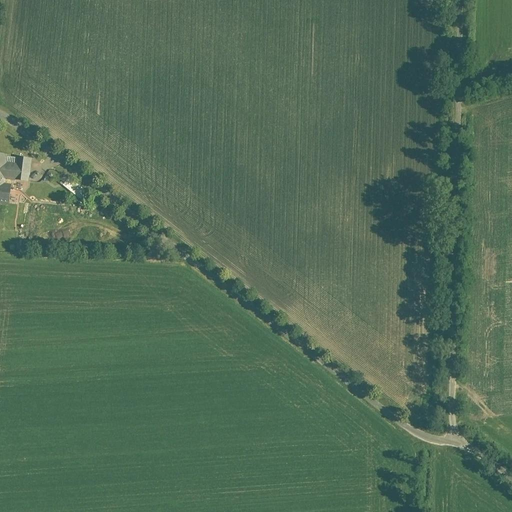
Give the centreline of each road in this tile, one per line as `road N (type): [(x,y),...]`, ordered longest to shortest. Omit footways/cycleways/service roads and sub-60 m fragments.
road 1 (unclassified): [(451,442),(411,431),(0,116)]
road 2 (unclassified): [(459,0),(451,442)]
